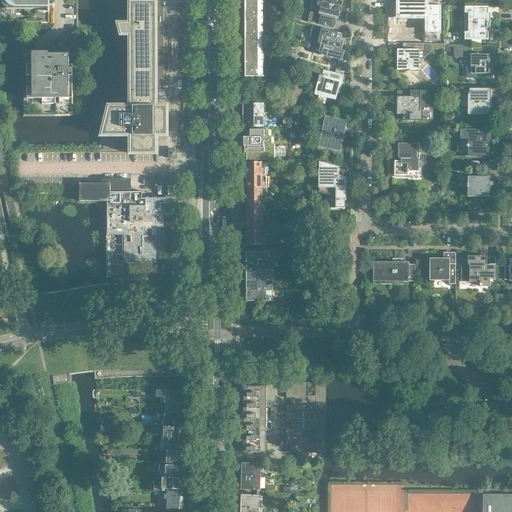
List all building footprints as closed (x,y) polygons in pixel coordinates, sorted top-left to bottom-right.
[(49,23),(48,0),(0,0),(0,22),(15,23),(26,22),(41,22),(41,23),(49,23)] [(338,20),(343,0),(342,0),(322,0),(322,1),(320,1),(319,1),(318,2),(317,4),(317,5),(317,6),(318,8),(320,8),(318,15),(310,12),(307,22),(333,29),(336,19),(338,20)] [(396,0),(397,10),(397,17),(401,17),(427,17),(427,21),(427,31),(431,31),(431,32),(434,32),(434,42),(440,42),(440,0),(396,0)] [(156,90),(156,2),(129,2),(129,32),(127,32),(127,24),(118,24),(121,35),(127,35),(129,35),(130,106),(108,106),(101,137),(130,137),(130,155),(156,155),(156,137),(167,137),(167,106),(156,106),(156,100),(157,100),(157,99),(158,99),(158,98),(158,97),(157,97),(157,96),(156,96),(156,90)] [(269,21),(269,7),(245,7),(245,21),(269,21)] [(490,33),(490,13),(476,13),(476,7),(464,7),(464,13),(463,15),(463,19),(468,25),(468,33),(490,33)] [(269,35),(269,21),(245,21),(245,35),(269,35)] [(341,50),(343,41),(341,40),(342,34),(321,28),(319,38),(322,39),(319,48),(322,48),(320,55),(342,61),(344,51),(341,50)] [(269,49),(269,35),(245,35),(245,49),(269,49)] [(423,60),(432,50),(432,44),(403,44),(403,50),(397,50),(397,70),(419,70),(419,60),(423,60)] [(490,74),(490,54),(479,54),(480,48),(456,48),(456,53),(462,53),(462,55),(470,55),(470,67),(467,67),(466,78),(484,78),(484,74),(490,74)] [(269,63),(269,49),(245,49),(245,63),(269,63)] [(73,116),(73,76),(67,76),(67,74),(73,74),(73,69),(67,69),(67,67),(69,67),(69,55),(43,55),(23,55),(23,66),(23,116),(73,116)] [(269,78),(269,63),(245,63),(245,78),(269,78)] [(336,100),(342,75),(323,70),(322,76),(319,75),(314,95),(336,100)] [(490,115),(490,101),(490,89),(462,89),(462,95),(460,95),(460,106),(468,106),(468,115),(490,115)] [(420,109),(420,105),(428,105),(428,91),(401,91),(401,97),(397,97),(397,114),(403,114),(403,120),(422,120),(422,110),(420,109)] [(264,116),(264,104),(243,104),(243,105),(242,105),(242,111),(243,111),(243,116),(264,116)] [(264,128),(264,116),(243,116),(243,121),(242,121),(242,127),(243,127),(243,128),(264,128)] [(340,153),(347,121),(325,116),(325,117),(321,116),(318,132),(321,132),(318,148),(340,153)] [(489,156),(490,136),(483,136),(483,130),(482,130),(476,130),(460,130),(460,139),(468,139),(468,145),(466,145),(466,147),(468,147),(468,156),(489,156)] [(270,154),(270,137),(248,138),(248,146),(245,146),(245,155),(245,163),(263,163),(265,163),(265,154),(270,154)] [(418,172),(418,144),(409,144),(410,138),(391,138),(391,144),(398,144),(398,151),(400,151),(400,153),(399,154),(398,155),(398,156),(398,157),(399,158),(399,159),(400,159),(400,163),(394,163),(394,176),(407,176),(407,178),(410,178),(410,172),(418,172)] [(344,201),(346,201),(346,200),(346,192),(346,184),(345,184),(345,180),(346,180),(346,179),(346,178),(338,176),(338,168),(319,162),(319,171),(318,171),(318,184),(336,189),(336,200),(331,200),(331,201),(331,209),(344,209),(344,201)] [(263,176),(263,163),(245,163),(245,169),(244,169),(242,170),(242,174),(244,175),(245,175),(245,176),(263,176)] [(489,197),(489,182),(489,177),(482,177),(482,171),(457,171),(457,178),(467,178),(467,184),(467,187),(467,197),(489,197)] [(267,189),(267,182),(263,183),(263,176),(245,176),(246,183),(244,184),(244,189),(263,189),(267,189)] [(160,229),(160,214),(168,214),(168,198),(142,198),(142,192),(127,192),(127,189),(130,189),(130,180),(113,180),(113,183),(79,184),(80,202),(110,201),(110,230),(119,230),(119,235),(128,235),(128,259),(152,259),(152,229),(160,229)] [(263,207),(263,189),(244,189),(244,194),(246,195),(246,207),(263,207)] [(264,219),(263,207),(246,207),(246,213),(244,214),(244,217),(246,219),(246,220),(264,220),(264,219)] [(268,226),(268,220),(268,219),(264,219),(264,220),(246,220),(246,221),(244,223),(244,226),(246,227),(246,233),(264,233),(264,232),(264,226),(268,226)] [(268,239),(268,232),(264,232),(264,233),(246,233),(244,233),(243,235),(243,238),(244,240),(246,240),(246,246),(264,245),(264,239),(268,239)] [(272,262),(272,251),(245,251),(245,254),(244,255),(244,259),(245,260),(245,262),(266,262),(272,262)] [(486,264),(486,257),(467,256),(467,265),(469,265),(469,268),(461,268),(462,268),(461,282),(469,282),(477,282),(477,287),(487,287),(487,280),(495,280),(495,281),(495,264),(486,264)] [(455,284),(455,264),(449,264),(449,259),(430,259),(429,281),(449,281),(449,284),(455,284)] [(269,272),(269,266),(267,266),(266,262),(245,262),(246,264),(244,265),(244,269),(246,270),(246,272),(266,272),(266,276),(271,276),(271,272),(269,272)] [(415,282),(415,265),(409,265),(409,263),(373,262),(373,281),(415,282)] [(271,286),(271,276),(266,276),(266,272),(246,272),(246,274),(245,275),(245,279),(246,280),(246,282),(266,282),(266,286),(269,286),(271,286)] [(269,292),(269,286),(266,286),(266,282),(246,282),(246,284),(245,285),(245,289),(246,290),(246,292),(266,291),(266,296),(269,296),(271,296),(271,292),(269,292)] [(269,302),(269,296),(266,296),(266,291),(246,292),(246,294),(245,295),(245,298),(246,300),(246,302),(269,302)] [(324,399),(324,383),(286,382),(286,398),(293,398),(324,399)] [(266,397),(266,387),(244,386),(244,393),(247,393),(247,397),(266,397)] [(185,404),(185,392),(160,392),(160,398),(164,398),(164,404),(185,404)] [(266,408),(266,397),(247,397),(244,397),(243,404),(246,404),(246,408),(266,408)] [(324,429),(324,399),(293,398),(293,406),(286,406),(286,421),(293,421),(293,429),(324,429)] [(185,416),(185,404),(164,404),(164,411),(157,411),(157,416),(185,416)] [(266,419),(266,408),(246,408),(243,408),(243,415),(246,415),(246,419),(266,419)] [(185,428),(185,416),(157,416),(157,422),(164,422),(164,427),(185,428)] [(266,419),(246,419),(243,419),(243,426),(246,426),(246,430),(266,430),(266,419)] [(186,436),(186,430),(186,428),(185,428),(164,427),(163,440),(185,441),(185,436),(186,436)] [(266,430),(246,430),(243,429),(243,436),(246,437),(246,440),(266,441),(266,430)] [(324,429),(293,429),(286,429),(285,445),(292,445),(292,452),(285,452),(285,453),(323,453),(324,429)] [(185,451),(186,446),(185,446),(185,441),(163,440),(163,445),(161,445),(160,452),(184,454),(184,451),(185,451)] [(266,453),(266,441),(246,440),(243,440),(243,447),(246,447),(246,451),(243,451),(243,452),(266,453)] [(184,465),(184,454),(152,452),(152,463),(184,465)] [(259,477),(260,470),(261,470),(262,464),(242,464),(242,470),(241,471),(241,474),(242,475),(242,476),(259,477)] [(184,474),(183,472),(184,466),(152,466),(152,473),(160,473),(159,479),(183,479),(183,478),(184,476),(184,474)] [(259,484),(259,477),(242,476),(241,478),(241,479),(240,482),(241,483),(241,489),(261,490),(261,484),(259,484)] [(184,487),(185,479),(183,479),(159,479),(159,487),(154,487),(154,492),(165,492),(165,489),(183,490),(183,487),(184,487)] [(182,509),(183,496),(183,490),(165,489),(165,492),(164,508),(182,509)] [(511,511),(511,494),(483,494),(482,511),(511,511)] [(258,508),(259,501),(261,501),(261,496),(241,495),(241,501),(240,502),(240,505),(241,506),(241,508),(258,508)]
